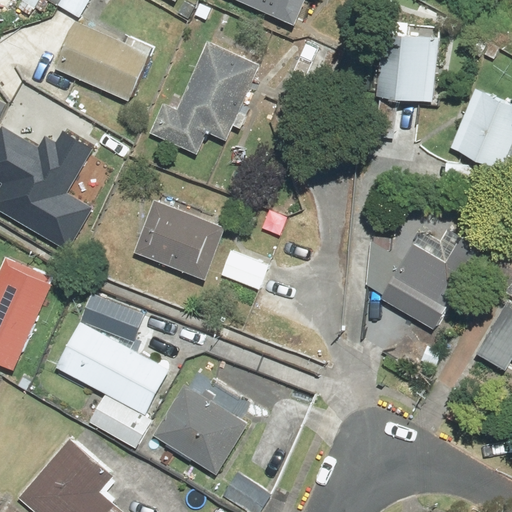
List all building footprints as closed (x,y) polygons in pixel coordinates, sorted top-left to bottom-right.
[(317,0),(245,0),(304,28),(317,0)] [(84,21),(66,66),(144,98),(162,53),(84,21)] [(447,32),(420,30),(416,95),(444,96),(447,32)] [(275,62),(213,35),(170,134),(208,150),(211,151),(221,128),(242,137),(275,62)] [(511,94),(485,85),(462,147),(511,165),(511,94)] [(0,176),(5,179),(0,188),(0,203),(74,246),(98,204),(70,188),(96,142),(69,127),(63,137),(51,130),(44,142),(3,119),(0,123),(0,176)] [(238,222),(159,195),(140,249),(220,276),(238,222)] [(375,239),(373,281),(449,322),(483,257),(427,228),(412,256),(375,239)] [(0,364),(18,372),(62,272),(13,251),(7,265),(1,262),(0,263),(0,364)] [(88,320),(141,341),(152,313),(98,292),(88,320)] [(511,306),(489,350),(511,362),(511,306)] [(63,367),(154,414),(178,367),(88,320),(63,367)] [(195,381),(158,439),(222,479),(259,421),(195,381)] [(158,422),(111,396),(98,420),(144,446),(158,422)] [(79,432),(24,496),(42,511),(138,511),(106,484),(120,467),(79,432)] [(268,511),(281,488),(241,468),(226,497),(255,511),(268,511)]
